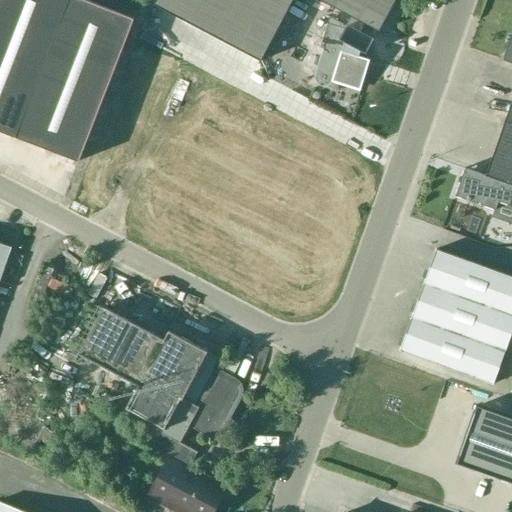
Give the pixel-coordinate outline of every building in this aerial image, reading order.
[(133,19),(85,0),(0,0),(0,131),(78,162),(133,19)] [(167,0),(158,25),(196,38),(195,42),(232,55),(231,59),(269,72),(294,0),(298,0),(341,15),(358,21),(381,29),(390,0),(167,0)] [(314,74),(314,79),(316,83),(320,86),(325,86),(330,84),(332,80),(360,88),(369,59),(358,56),(360,50),(365,53),(372,39),(355,30),(358,21),(341,15),(339,22),(337,27),(326,24),(318,48),(322,49),(314,74)] [(511,63),(511,97),(504,121),(511,124),(511,32),(502,60),(511,63)] [(511,124),(504,121),(485,175),(464,168),(454,195),(495,209),(498,201),(511,206),(511,124)] [(0,274),(10,247),(0,243),(0,274)] [(511,328),(511,276),(435,249),(399,350),(492,384),(511,328)] [(210,374),(206,378),(192,404),(179,397),(151,450),(168,460),(149,496),(179,511),(210,511),(223,488),(188,469),(197,452),(179,442),(188,426),(215,440),(238,395),(239,390),(238,384),(234,381),(221,374),(215,373),(210,374)] [(511,418),(476,406),(456,463),(511,483),(511,418)] [(0,511),(27,511),(0,501),(0,511)]
